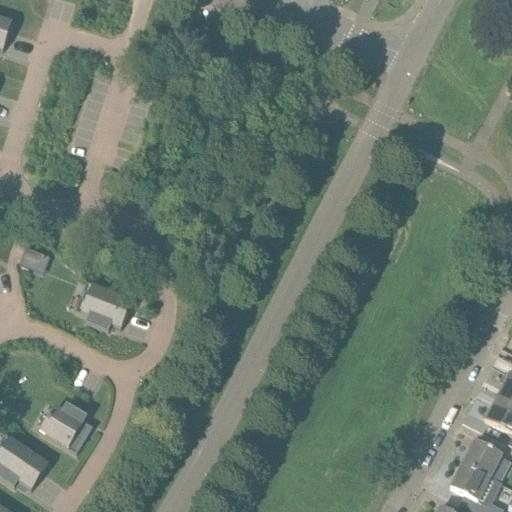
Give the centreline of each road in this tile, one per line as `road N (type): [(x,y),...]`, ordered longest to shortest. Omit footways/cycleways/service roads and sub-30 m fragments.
road 1 (unclassified): [(173,511),(440,0)]
road 2 (residential): [(394,511),(511,281)]
